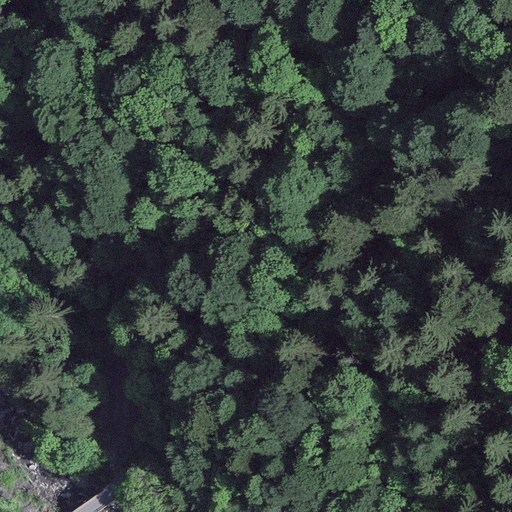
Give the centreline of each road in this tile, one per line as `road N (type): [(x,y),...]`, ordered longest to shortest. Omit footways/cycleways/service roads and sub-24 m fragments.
road 1 (track): [(2,0),(11,47),(117,240),(129,288),(128,479),(81,511)]
road 2 (track): [(511,268),(404,141),(308,0)]
